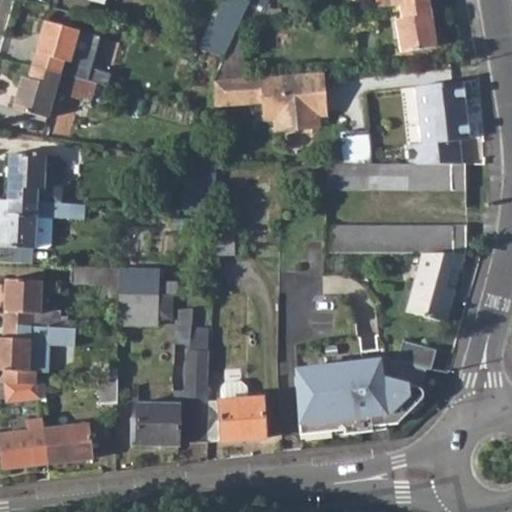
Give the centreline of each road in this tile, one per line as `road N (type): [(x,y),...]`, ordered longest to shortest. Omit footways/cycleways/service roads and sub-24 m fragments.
road 1 (residential): [(36,511),(309,492)]
road 2 (residential): [(511,252),(459,434)]
road 3 (residential): [(309,492),(403,493),(465,505)]
road 4 (residential): [(451,447),(309,492)]
